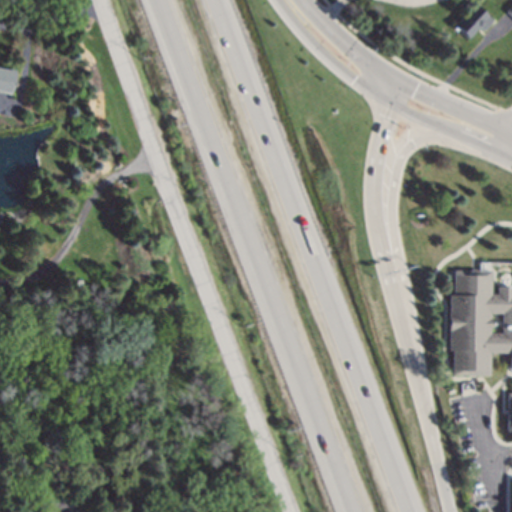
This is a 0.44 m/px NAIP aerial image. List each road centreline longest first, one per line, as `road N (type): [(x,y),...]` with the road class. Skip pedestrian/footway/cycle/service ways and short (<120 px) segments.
road 1 (motorway): [(153,0),(349,511)]
road 2 (tertiary): [(293,511),(98,0)]
road 3 (motorway): [(408,511),(219,0)]
road 4 (secondary): [(289,1),(310,39),(354,78),(463,136),(501,140)]
road 5 (secondary): [(396,83),(289,1)]
road 6 (secondary): [(501,140),(473,116),(396,83)]
